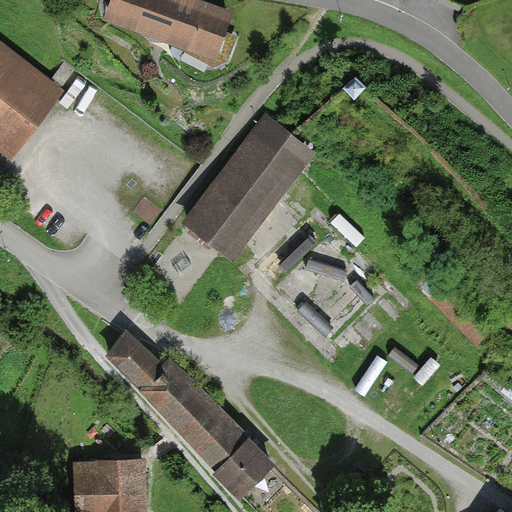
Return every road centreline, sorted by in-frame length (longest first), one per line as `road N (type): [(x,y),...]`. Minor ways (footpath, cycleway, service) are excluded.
road 1 (residential): [(332,0),(379,11),(424,35),(511,112)]
road 2 (residential): [(0,229),(105,301)]
